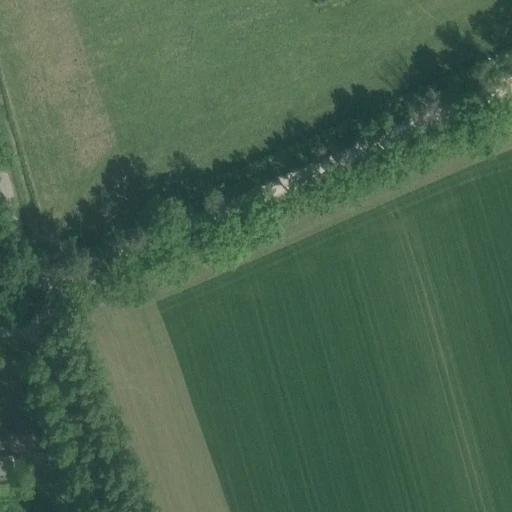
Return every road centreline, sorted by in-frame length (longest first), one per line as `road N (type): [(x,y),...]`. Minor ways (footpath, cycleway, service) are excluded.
road 1 (track): [(0,325),(35,306),(63,277),(511,82)]
road 2 (unclassified): [(105,511),(35,306),(0,170)]
